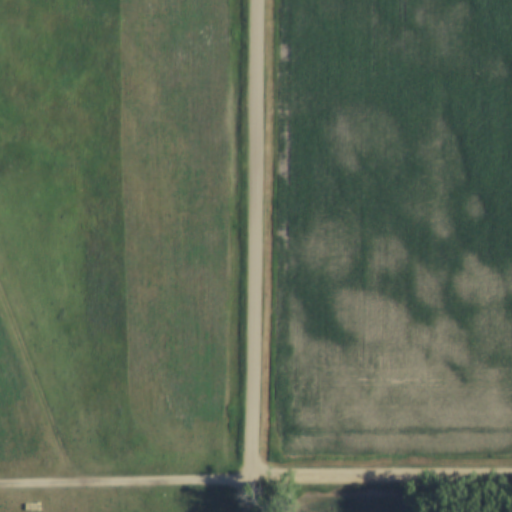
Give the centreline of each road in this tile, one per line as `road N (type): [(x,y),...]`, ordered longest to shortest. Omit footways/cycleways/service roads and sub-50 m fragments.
road 1 (residential): [(249,511),(263,0)]
road 2 (residential): [(511,477),(250,479)]
road 3 (track): [(0,483),(250,479)]
